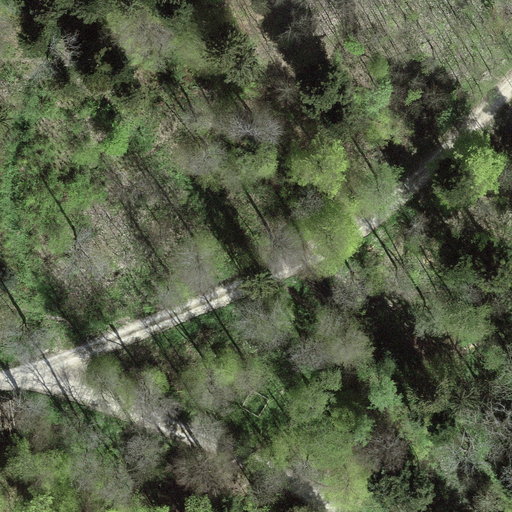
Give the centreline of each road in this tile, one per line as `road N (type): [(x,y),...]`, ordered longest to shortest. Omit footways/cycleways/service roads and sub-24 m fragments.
road 1 (track): [(0,382),(42,372),(337,240),(394,203),(511,87)]
road 2 (track): [(328,511),(263,467),(42,372)]
